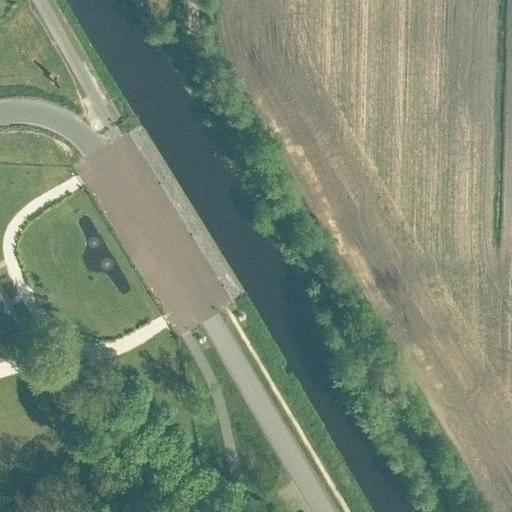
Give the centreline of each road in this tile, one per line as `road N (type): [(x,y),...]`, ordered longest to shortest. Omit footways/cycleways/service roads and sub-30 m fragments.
road 1 (track): [(192,0),(198,68),(465,511)]
road 2 (tertiary): [(324,511),(211,321),(77,125),(36,111),(0,112)]
road 3 (track): [(196,300),(126,344),(100,349),(47,324),(11,260),(16,227),(43,200),(106,168)]
